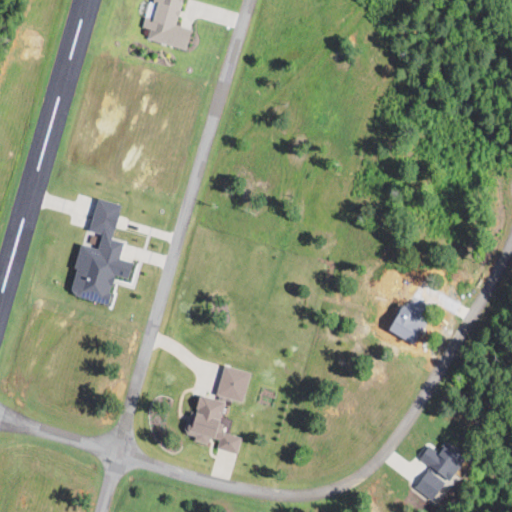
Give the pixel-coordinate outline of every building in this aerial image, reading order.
[(192,48),(197,28),(184,25),(189,0),(159,0),(159,1),(163,2),(159,18),(148,15),(146,26),(153,27),(151,39),(192,48)] [(77,295),(114,301),(119,275),(135,278),(138,261),(125,259),(128,240),(120,239),(126,202),(101,198),(95,230),(89,229),(77,295)] [(433,319),(411,304),(394,329),(416,344),(433,319)] [(246,402),(255,372),(228,364),(219,394),(246,402)] [(241,453),(246,436),(227,431),(230,419),(225,418),(230,400),(206,394),(196,430),(224,438),(221,447),(241,453)] [(459,477),(469,453),(449,444),(446,452),(430,445),(423,461),(459,477)] [(449,481),(432,468),(418,487),(435,500),(449,481)]
